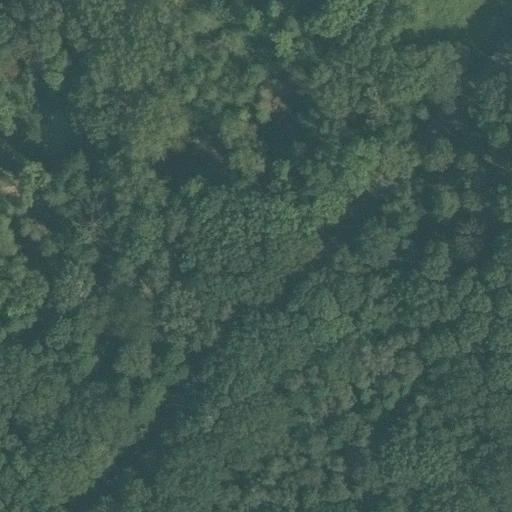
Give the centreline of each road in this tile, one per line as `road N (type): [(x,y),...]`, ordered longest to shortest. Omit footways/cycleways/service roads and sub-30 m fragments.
road 1 (unclassified): [(511,66),(88,511)]
road 2 (track): [(511,170),(371,0)]
